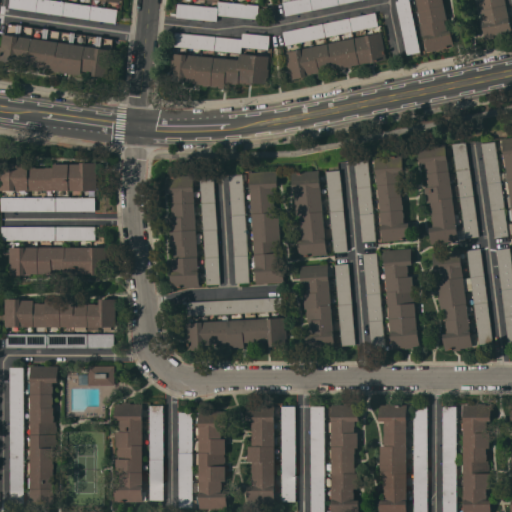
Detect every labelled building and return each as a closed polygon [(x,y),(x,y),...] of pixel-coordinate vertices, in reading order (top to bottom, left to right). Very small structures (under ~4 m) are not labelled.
[(9,7),(10,0),(57,0),(118,9),(116,23),(9,7)] [(359,0),(286,15),(283,2),(292,0),(359,0)] [(396,1),(399,0),(410,0),(421,51),(407,54),(396,1)] [(428,51),(424,35),(422,36),(419,25),(422,25),(419,9),(416,10),(414,0),(443,0),(448,19),(445,20),(446,25),(447,25),(448,31),(452,30),(455,46),(428,51)] [(506,0),(511,29),(511,34),(486,39),(482,24),(483,24),(479,2),(477,3),(476,0),(506,0)] [(177,17),(178,3),(218,7),(219,1),(259,5),(258,18),(218,14),(217,21),(177,17)] [(285,45),(283,31),(376,12),(379,26),(285,45)] [(114,38),(112,49),(114,50),(110,78),(94,75),(95,72),(83,70),(83,74),(81,74),(81,75),(74,74),(74,73),(62,71),(61,72),(55,71),(55,70),(54,70),(54,68),(22,63),(22,61),(17,60),(16,63),(0,61),(4,34),(5,34),(7,23),(114,38)] [(242,46),(242,52),(174,46),(175,32),(242,39),(243,32),(270,35),(269,49),(242,46)] [(381,32),(387,59),(371,63),(371,61),(360,63),(360,64),(334,69),(333,67),(320,69),(320,72),(307,75),(308,76),(292,79),(290,72),(289,73),(287,63),(288,63),(286,52),(381,32)] [(239,59),(240,53),(269,56),(268,68),(269,68),(268,77),(267,84),(251,82),(251,83),(240,82),(240,83),(226,82),(226,87),(218,86),(218,87),(212,86),(212,85),(210,85),(210,86),(204,85),(196,84),(196,82),(185,81),(185,83),(169,81),(172,52),(239,59)] [(511,137),(511,212),(508,180),(503,181),(502,172),(507,172),(503,138),(511,137)] [(509,235),(495,237),(483,143),(496,141),(509,235)] [(480,236),(466,238),(454,143),(468,142),(480,236)] [(447,143),(459,240),(432,244),(430,227),(434,226),(433,221),(432,216),(433,215),(433,214),(433,210),(432,210),(431,203),(432,203),(432,202),(427,203),(425,187),(430,186),(429,183),(428,176),(429,176),(428,172),(427,172),(426,165),(427,165),(427,162),(422,162),(419,146),(447,143)] [(403,154),(405,171),(400,171),(400,175),(401,174),(401,181),(401,186),(402,186),(402,192),(402,196),(403,196),(403,204),(404,204),(404,209),(404,212),(405,212),(405,217),(404,217),(405,222),(409,222),(411,238),(383,241),(377,171),(374,171),(373,159),(376,159),(376,157),(403,154)] [(376,240),(362,241),(356,160),(370,159),(376,240)] [(0,162),(16,162),(16,163),(29,163),(29,167),(30,167),(37,167),(37,168),(46,168),(46,167),(53,167),(53,168),(54,168),(54,163),(81,163),(81,162),(97,162),(97,190),(39,190),(39,194),(32,194),(32,190),(0,190),(0,162)] [(251,172),(278,170),(279,186),(274,187),(274,191),(275,190),(276,197),(275,197),(275,204),(276,204),(276,212),(280,212),(281,240),(278,240),(278,253),(278,255),(279,265),(284,265),(284,282),(257,283),(251,172)] [(328,254),(300,256),(298,239),(303,239),(301,220),(300,215),(297,215),(295,188),(293,188),(292,172),(320,170),(328,254)] [(348,251),(334,252),(327,171),(341,170),(348,251)] [(250,282),(236,283),(230,174),(244,173),(250,282)] [(200,286),(173,288),(172,271),(173,271),(172,258),(175,257),(175,246),(171,246),(170,217),(174,217),(174,213),(173,213),(173,206),(174,206),(174,202),(173,202),(173,196),(173,192),(168,192),(167,176),(195,174),(200,286)] [(221,284),(207,285),(201,175),(215,175),(221,284)] [(1,211),(1,197),(96,197),(96,211),(1,211)] [(96,226),(96,240),(1,240),(1,226),(96,226)] [(107,247),(107,275),(91,275),(91,274),(64,273),(64,270),(56,270),(56,269),(53,269),(53,273),(26,273),(26,274),(9,274),(9,253),(3,253),(3,249),(9,249),(9,246),(107,247)] [(511,262),(511,342),(509,343),(497,249),(510,247),(511,262)] [(412,248),(413,264),(408,264),(408,266),(409,266),(409,272),(409,276),(413,276),(415,291),(413,291),(413,294),(414,293),(414,299),(413,299),(414,303),(415,302),(415,303),(416,303),(417,310),(416,310),(418,329),(420,345),(413,346),(413,347),(405,348),(405,347),(392,348),(385,263),(381,263),(380,252),(384,252),(384,250),(412,248)] [(453,349),(445,350),(443,334),(448,333),(447,327),(446,322),(446,320),(447,320),(447,316),(446,316),(445,309),(446,309),(445,308),(441,309),(440,301),(439,301),(437,288),(439,288),(437,280),(441,279),(440,272),(441,272),(440,268),(435,269),(433,252),(460,249),(460,251),(481,248),(493,342),(480,344),(473,289),(466,290),(473,346),(461,348),(461,349),(453,350),(453,349)] [(385,347),(372,348),(364,254),(377,252),(385,347)] [(336,347),(324,348),(324,350),(315,350),(315,349),(307,350),(306,333),(310,333),(310,328),(310,321),(308,321),(307,317),(306,317),(306,311),(307,311),(307,308),(306,308),(305,300),(303,301),(303,294),(304,294),(304,293),(307,292),(306,287),(307,287),(307,281),(302,282),(301,266),(328,263),(336,347)] [(356,344),(342,345),(335,264),(349,263),(356,344)] [(189,315),(188,301),(282,296),(283,311),(189,315)] [(5,298),(21,298),(21,300),(34,300),(34,303),(46,303),(46,300),(75,300),(75,304),(100,304),(100,298),(116,298),(116,326),(99,326),(99,330),(89,330),(89,326),(72,326),(72,330),(62,330),(62,326),(5,326),(5,298)] [(285,317),(285,330),(287,330),(287,338),(286,338),(286,345),(270,346),(270,341),(266,341),(259,342),(259,341),(255,341),(255,342),(248,342),(245,342),(245,346),(244,346),(245,347),(238,348),(238,346),(229,347),(229,343),(211,344),(205,345),(205,349),(189,350),(188,342),(187,342),(186,335),(188,335),(187,323),(285,317)] [(115,347),(7,347),(7,333),(115,333),(115,347)] [(30,502),(28,502),(28,490),(30,490),(31,407),(29,407),(29,395),(31,395),(31,392),(28,392),(28,382),(31,382),(31,379),(28,379),(29,367),(31,367),(31,365),(59,366),(59,382),(54,382),(53,396),(54,396),(54,403),(53,403),(53,407),(55,407),(55,415),(55,420),(54,420),(54,421),(57,421),(57,447),(56,447),(56,504),(30,504),(30,502)] [(89,366),(115,366),(115,370),(115,385),(79,384),(79,373),(89,373),(89,370),(89,366)] [(24,503),(11,503),(11,367),(24,367),(24,503)] [(143,501),(115,501),(115,485),(119,485),(119,474),(116,474),(116,458),(118,458),(118,455),(117,455),(117,449),(118,449),(118,447),(117,447),(117,431),(120,431),(120,420),(115,420),(115,403),(122,403),(122,402),(131,402),(131,403),(143,403),(143,501)] [(407,511),(379,511),(379,500),(384,500),(384,492),(385,492),(385,488),(384,488),(384,480),(383,480),(383,475),(381,475),(381,466),(379,466),(379,453),(381,453),(381,446),(385,446),(385,443),(384,443),(384,435),(385,435),(385,431),(384,431),(384,424),(385,424),(385,421),(379,421),(379,404),(386,404),(386,403),(391,403),(391,404),(407,404),(407,511)] [(476,405),(476,403),(492,403),(491,421),(488,421),(488,426),(487,426),(487,432),(490,432),(490,449),(486,449),(486,452),(490,452),(490,461),(486,461),(486,473),(490,473),(490,488),(487,488),(487,494),(488,494),(488,500),(492,500),(492,511),(463,511),(464,443),(461,443),(461,435),(464,435),(464,416),(461,416),(461,406),(464,406),(464,405),(476,405)] [(360,420),(356,420),(356,426),(355,426),(355,432),(358,432),(358,447),(356,447),(356,453),(355,453),(355,467),(356,467),(356,473),(358,473),(359,488),(354,488),(354,492),(355,492),(355,499),(359,499),(359,511),(332,511),(332,445),(329,445),(329,435),(332,435),(332,418),(329,418),(329,404),(360,404),(360,420)] [(150,405),(164,405),(164,500),(150,500),(150,405)] [(276,405),(276,437),(278,437),(278,444),(275,444),(275,502),(247,502),(247,486),(253,486),(253,483),(252,483),(252,476),(253,476),(253,461),(249,461),(249,446),(253,446),(253,444),(252,444),(252,437),(253,437),(253,429),(252,429),(252,421),(253,421),(247,421),(247,405),(276,405)] [(297,406),(296,501),(281,501),(282,406),(297,406)] [(325,511),(311,511),(311,406),(325,406),(325,511)] [(428,511),(414,511),(414,406),(428,406),(428,511)] [(457,511),(443,511),(443,406),(457,406),(457,511)] [(200,508),(200,507),(197,507),(197,495),(199,495),(199,478),(198,478),(198,475),(194,475),(194,468),(200,468),(200,465),(197,465),(197,454),(200,454),(200,411),(211,411),(211,409),(221,409),(221,411),(228,411),(227,427),(222,427),(223,427),(223,435),(222,435),(222,438),(226,438),(226,454),(225,454),(225,456),(226,456),(226,462),(225,462),(225,465),(226,465),(226,466),(228,466),(228,475),(226,475),(226,481),(222,481),(222,482),(223,482),(223,489),(222,489),(222,492),(228,492),(228,509),(200,508)] [(192,412),(193,507),(180,507),(179,412),(192,412)]
